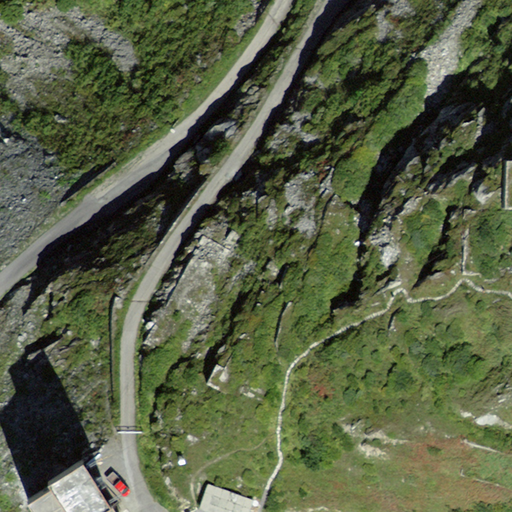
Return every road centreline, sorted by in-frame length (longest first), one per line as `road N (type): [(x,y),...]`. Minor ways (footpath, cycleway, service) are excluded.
road 1 (track): [(142,511),(127,368),(132,311),(252,137),(328,0)]
road 2 (track): [(281,0),(237,72),(173,138),(105,186),(0,285)]
